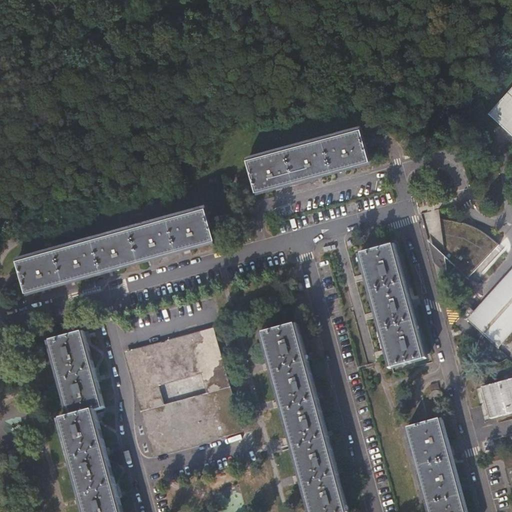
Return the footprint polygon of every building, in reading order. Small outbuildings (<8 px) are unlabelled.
[(511,88),(490,113),(511,132),(511,88)] [(361,127),(248,159),(257,191),(370,159),(361,127)] [(96,271),(97,275),(98,279),(104,277),(103,273),(102,269),(215,238),(207,206),(17,259),(26,291),(96,271)] [(440,208),(422,214),(436,264),(465,291),(473,282),(469,278),(500,244),(494,239),(479,229),(466,224),(452,221),(441,219),(440,208)] [(424,359),(394,245),(361,254),(392,368),(424,359)] [(511,271),(470,319),(468,318),(467,319),(500,349),(500,348),(499,347),(511,332),(511,271)] [(264,333),(313,511),(347,511),(295,325),(264,333)] [(44,329),(47,338),(68,418),(57,421),(82,511),(117,511),(90,412),(101,409),(80,333),(58,339),(57,335),(54,326),(44,329)] [(139,379),(215,357),(208,332),(132,354),(139,379)] [(151,421),(227,399),(215,357),(139,379),(151,421)] [(511,378),(482,387),(482,388),(483,388),(492,416),(490,417),(491,419),(511,412),(511,378)] [(445,400),(445,397),(445,394),(443,391),(440,389),(437,389),(434,390),(432,391),(430,394),(430,397),(430,400),(432,403),(434,404),(438,405),(441,404),(443,402),(445,400)] [(236,429),(227,399),(151,421),(160,450),(236,429)] [(431,511),(465,511),(441,419),(409,427),(431,511)] [(215,491),(218,511),(240,511),(236,487),(215,491)]
